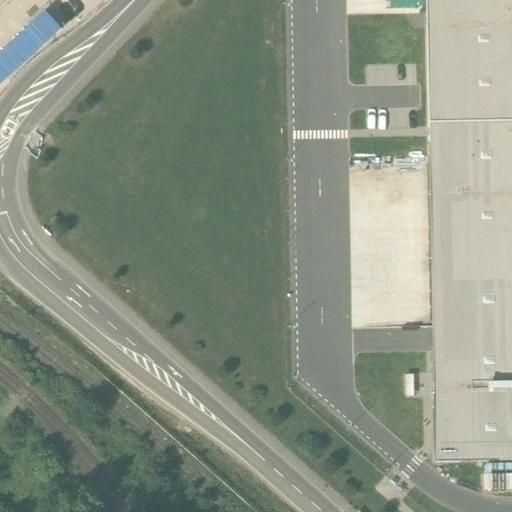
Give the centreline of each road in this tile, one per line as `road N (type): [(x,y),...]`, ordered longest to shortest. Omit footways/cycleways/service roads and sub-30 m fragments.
road 1 (unclassified): [(319,511),(35,272),(0,205)]
road 2 (unclassified): [(0,147),(9,125),(137,0)]
